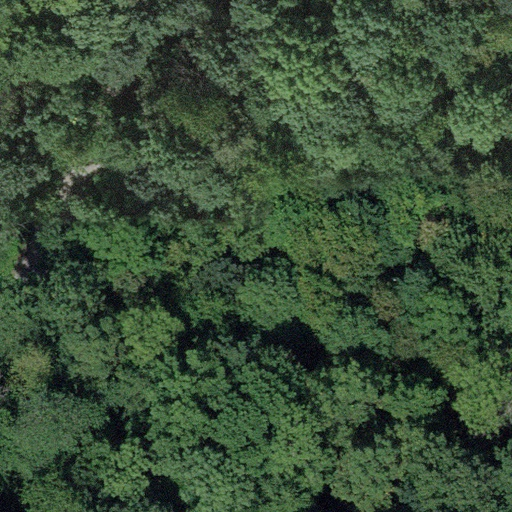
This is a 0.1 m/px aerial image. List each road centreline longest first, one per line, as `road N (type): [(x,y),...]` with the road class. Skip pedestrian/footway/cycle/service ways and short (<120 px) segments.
road 1 (track): [(511,405),(26,300)]
road 2 (track): [(171,0),(0,363)]
